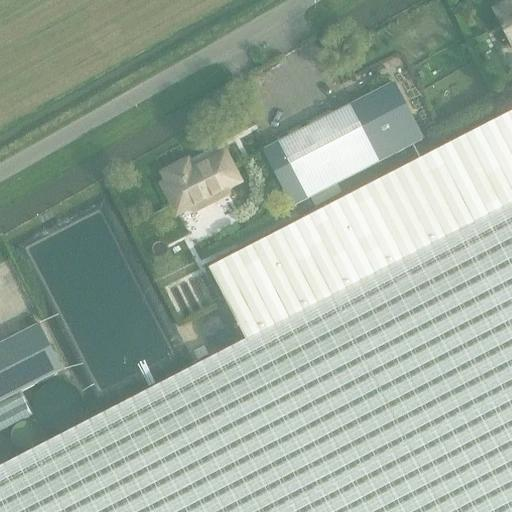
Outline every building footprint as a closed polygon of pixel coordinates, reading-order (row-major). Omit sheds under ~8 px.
[(511,3),(496,11),(511,43),(511,3)] [(265,148),(295,205),(296,207),(422,141),(392,84),(265,148)] [(511,511),(511,112),(209,269),(246,340),(0,467),(0,511),(511,511)] [(225,153),(193,169),(189,161),(163,174),(167,183),(162,185),(177,215),(191,209),(194,211),(229,193),(229,187),(239,182),(225,153)] [(0,344),(0,432),(33,416),(21,393),(63,371),(39,324),(0,344)] [(209,356),(204,347),(194,352),(198,361),(209,356)]
